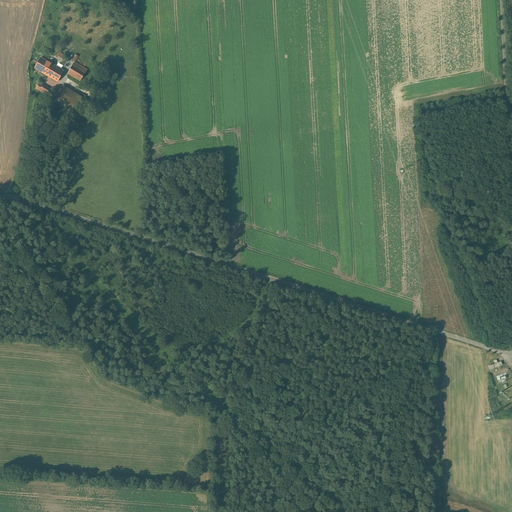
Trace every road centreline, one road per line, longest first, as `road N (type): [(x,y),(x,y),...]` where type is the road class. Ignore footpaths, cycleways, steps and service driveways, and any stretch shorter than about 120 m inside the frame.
road 1 (unclassified): [(0,196),(511,355)]
road 2 (unclassified): [(511,187),(502,0)]
